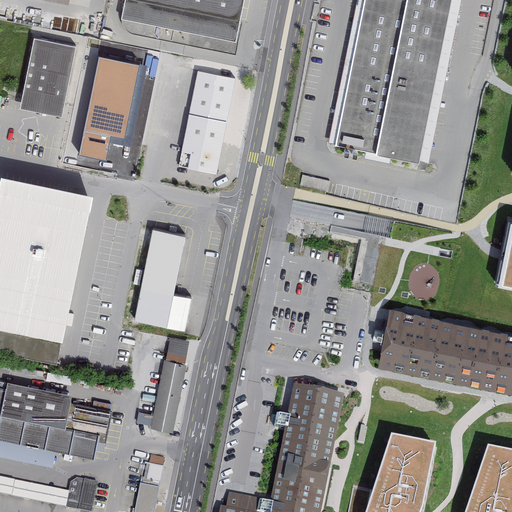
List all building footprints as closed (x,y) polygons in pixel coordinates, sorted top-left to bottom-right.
[(121,0),(118,17),(231,41),(239,0),(121,0)] [(415,160),(446,0),(355,0),(327,144),(415,160)] [(57,117),(71,47),(29,38),(15,108),(57,117)] [(139,65),(99,57),(79,156),(106,162),(111,136),(124,138),(139,65)] [(232,79),(194,71),(177,153),(187,155),(184,168),(212,174),(232,79)] [(0,326),(62,340),(91,202),(74,198),(2,183),(0,194),(0,326)] [(501,255),(497,275),(511,277),(511,211),(510,211),(501,255)] [(139,287),(167,293),(179,236),(151,230),(139,287)] [(167,293),(139,287),(132,319),(180,330),(187,297),(167,293)] [(381,363),(511,389),(511,333),(391,310),(381,363)] [(0,353),(57,365),(62,340),(0,326),(0,353)] [(184,356),(165,352),(152,421),(172,425),(184,356)] [(0,438),(55,450),(92,457),(94,445),(103,447),(109,413),(66,405),(68,396),(2,383),(1,390),(0,389),(0,438)] [(317,511),(340,393),(296,385),(290,414),(279,412),(277,426),(285,428),(272,500),(229,492),(226,507),(222,506),(220,511),(317,511)] [(152,422),(153,411),(140,410),(138,420),(152,422)] [(366,511),(420,511),(421,510),(436,442),(392,433),(366,511)] [(0,454),(52,465),(55,450),(0,438),(0,454)] [(511,511),(511,450),(489,446),(465,511),(511,511)] [(147,453),(145,479),(162,480),(164,454),(147,453)] [(0,492),(66,507),(69,490),(0,476),(0,492)] [(69,490),(66,507),(91,511),(92,511),(98,482),(78,477),(71,481),(69,490)] [(152,511),(156,491),(137,488),(132,511),(152,511)]
